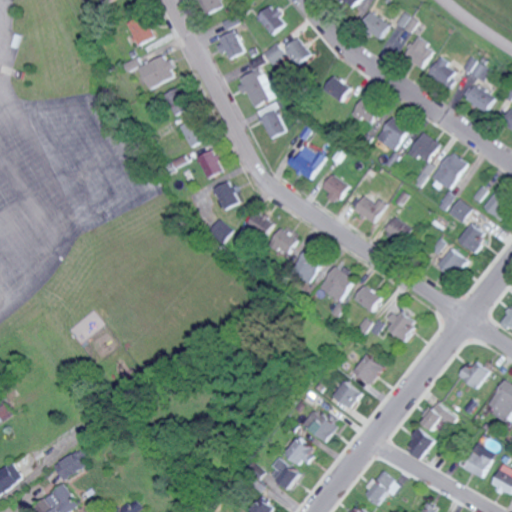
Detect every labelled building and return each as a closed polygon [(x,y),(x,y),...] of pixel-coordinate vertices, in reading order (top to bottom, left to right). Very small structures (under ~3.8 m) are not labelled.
[(202,0),(208,13),(224,5),(221,0),(202,0)] [(288,22),(274,3),(259,15),(274,34),(288,22)] [(390,20),(369,12),(363,28),(384,36),(390,20)] [(157,37),(146,14),(130,21),(141,44),(157,37)] [(224,20),(226,28),(238,24),(235,17),(224,20)] [(232,58),(247,51),(237,30),(219,38),(225,52),(228,51),(232,58)] [(282,39),(297,64),(310,56),(296,31),(282,39)] [(437,49),(419,36),(414,42),(409,39),(401,51),(424,67),(437,49)] [(276,64),(287,54),(277,42),(266,52),(276,64)] [(169,53),(143,66),(153,88),(179,75),(169,53)] [(432,75),(453,84),(460,70),(451,66),(453,60),(442,55),(432,75)] [(144,65),(140,57),(127,63),(132,71),(144,65)] [(486,80),(493,69),(475,58),(469,69),(486,80)] [(250,90),(258,106),(279,96),(264,66),(240,77),(247,92),(250,90)] [(326,91),(345,99),(351,84),(333,76),(326,91)] [(498,95),(472,82),(465,97),(490,110),(498,95)] [(167,93),(178,115),(195,106),(185,84),(167,93)] [(365,120),(367,116),(374,121),(383,107),(365,96),(355,114),(365,120)] [(282,107),(280,101),(261,109),(272,137),(288,130),(279,108),(282,107)] [(412,128),(395,116),(380,137),(398,149),(412,128)] [(209,139),(199,117),(185,124),(195,146),(209,139)] [(444,142),(425,131),(413,151),(431,162),(444,142)] [(328,157),(304,142),(290,164),(314,179),(328,157)] [(210,177),(226,171),(218,149),(202,155),(210,177)] [(436,182),(454,191),(470,160),(452,151),(436,182)] [(324,190),(342,201),(352,184),(334,173),(324,190)] [(244,201),(234,180),(218,187),(228,209),(244,201)] [(489,190),(482,185),(475,196),(481,201),(489,190)] [(397,193),(386,186),(376,201),(366,195),(357,209),(377,222),(397,193)] [(488,206),(497,190),(491,186),(481,202),(488,206)] [(503,218),(511,203),(511,196),(499,189),(487,208),(503,218)] [(458,194),(450,190),(441,206),(449,210),(458,194)] [(464,222),(475,208),(461,198),(451,212),(464,222)] [(302,238),(260,211),(249,228),(291,255),(302,238)] [(404,243),(414,232),(393,212),(386,219),(391,225),(388,228),(404,243)] [(237,231),(223,219),(214,228),(228,240),(237,231)] [(476,251),(490,233),(474,221),(460,239),(476,251)] [(468,259),(447,241),(433,257),(455,275),(468,259)] [(316,280),(328,257),(310,248),(299,271),(316,280)] [(345,299),(358,278),(338,265),(324,286),(345,299)] [(384,295),(366,284),(357,299),(375,310),(384,295)] [(408,339),(418,321),(389,305),(374,331),(381,335),(386,327),(408,339)] [(511,307),(503,323),(510,327),(511,323),(511,307)] [(359,329),(365,335),(375,324),(368,317),(359,329)] [(357,371),(374,383),(387,366),(370,353),(357,371)] [(461,374),(478,387),(492,370),(479,360),(474,366),(470,363),(461,374)] [(491,407),(511,418),(511,417),(511,382),(505,379),(491,407)] [(351,407),(364,393),(348,380),(336,394),(351,407)] [(0,422),(16,412),(8,400),(0,405),(0,422)] [(436,430),(450,410),(438,402),(424,422),(436,430)] [(339,423),(313,409),(304,426),(330,440),(339,423)] [(407,447),(423,458),(436,439),(420,427),(407,447)] [(305,465),(317,450),(300,437),(288,452),(305,465)] [(467,467),(486,476),(498,453),(479,443),(467,467)] [(59,465),(68,480),(90,465),(81,451),(59,465)] [(270,472),(291,488),(303,473),(283,457),(270,472)] [(496,485),(511,491),(511,466),(504,464),(496,485)] [(391,491),(394,494),(402,485),(387,471),(367,492),(380,504),(391,491)] [(0,482),(14,474),(23,488),(0,502),(0,482)] [(75,511),(82,505),(68,483),(42,500),(49,511),(75,511)] [(253,511),(274,511),(277,509),(265,497),(252,510),(253,511)] [(438,511),(436,511),(438,506),(430,501),(424,511),(438,511)]
